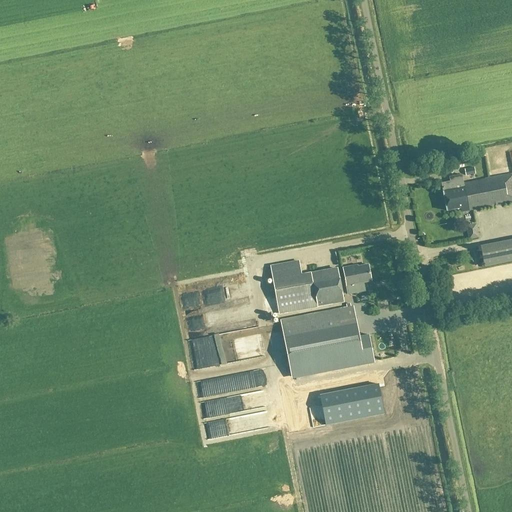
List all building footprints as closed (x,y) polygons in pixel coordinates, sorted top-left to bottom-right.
[(474,167),(464,169),(465,176),(475,174),(474,167)] [(464,188),(444,192),(443,192),(447,211),(460,208),(461,212),(511,201),(511,173),(479,181),(463,184),(464,188)] [(464,188),(463,184),(461,175),(449,177),(449,182),(442,183),(444,192),(464,188)] [(511,261),(511,240),(479,247),(483,267),(511,261)] [(317,307),(344,303),(337,270),(301,277),(298,262),(269,268),(278,315),(317,308),(317,307)] [(353,268),(342,270),(348,296),(364,292),(363,284),(371,282),(368,266),(353,269),(353,268)] [(394,315),(391,301),(380,304),(382,318),(394,315)] [(353,307),(280,321),(291,378),(373,362),(368,336),(359,338),(353,307)] [(191,323),(186,325),(190,334),(195,332),(191,323)] [(410,365),(404,338),(395,340),(401,367),(410,365)] [(253,358),(265,358),(264,345),(252,346),(253,358)] [(309,399),(315,428),(374,417),(368,387),(309,399)]
